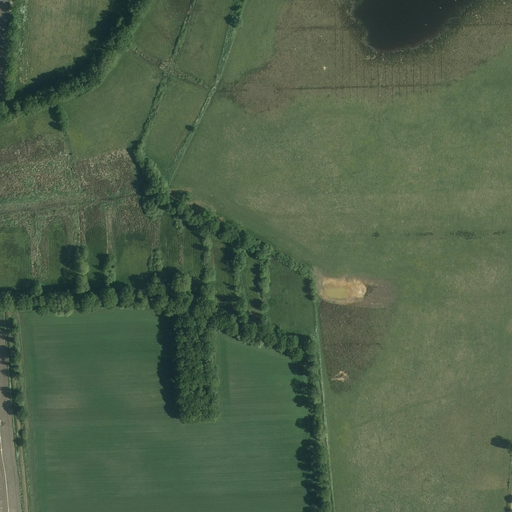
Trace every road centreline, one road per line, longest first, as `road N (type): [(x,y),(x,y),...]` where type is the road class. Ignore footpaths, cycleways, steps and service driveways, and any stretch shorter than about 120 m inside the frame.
road 1 (track): [(0,303),(154,299),(310,350),(332,511)]
road 2 (track): [(9,303),(27,511)]
road 3 (track): [(5,108),(90,73),(137,0)]
